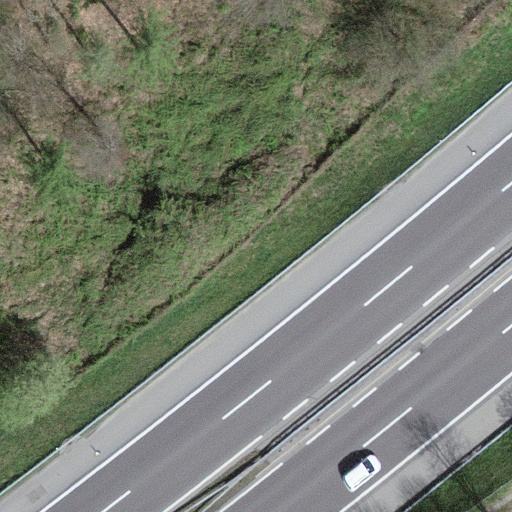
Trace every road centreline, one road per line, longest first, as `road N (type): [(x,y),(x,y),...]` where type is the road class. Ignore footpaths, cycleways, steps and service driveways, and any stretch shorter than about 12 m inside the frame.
road 1 (motorway): [(511,181),(102,511)]
road 2 (motorway): [(281,511),(511,324)]
